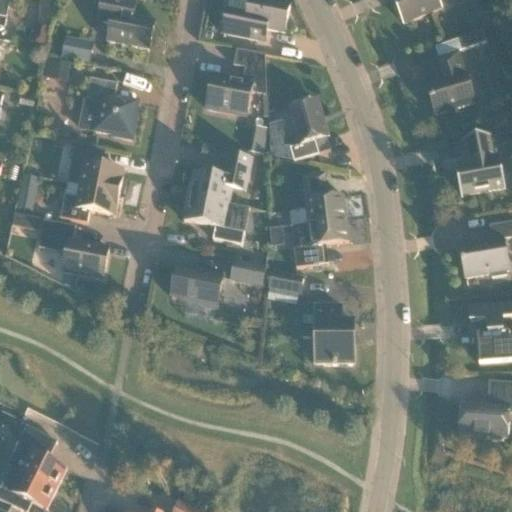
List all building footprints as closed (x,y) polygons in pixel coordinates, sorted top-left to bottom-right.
[(0,0),(0,30),(5,31),(10,0),(0,0)] [(136,6),(105,0),(103,0),(98,24),(111,27),(107,45),(149,54),(155,24),(134,20),(136,6)] [(230,0),(228,13),(223,36),(257,44),(266,45),(269,33),(285,36),(290,10),(286,9),(286,4),(283,0),(282,0),(271,0),(270,1),(268,5),(251,2),(238,0),(230,0)] [(404,27),(441,11),(436,0),(397,0),(393,2),(404,27)] [(54,4),(41,2),(37,24),(50,26),(54,4)] [(46,49),(50,26),(37,24),(33,47),(46,49)] [(483,34),(458,42),(462,54),(487,45),(483,34)] [(61,61),(89,67),(94,46),(65,39),(61,61)] [(213,79),(206,112),(247,120),(252,96),(266,99),(265,58),(237,53),(234,69),(245,71),(243,85),(213,79)] [(436,118),(475,106),(467,78),(465,79),(459,57),(432,64),(439,86),(427,90),(436,118)] [(48,63),(44,81),(67,86),(70,67),(48,63)] [(113,140),(133,144),(137,124),(135,124),(139,105),(115,100),(118,87),(91,81),(86,104),(100,106),(94,135),(113,138),(113,140)] [(36,101),(22,99),(20,107),(34,110),(36,101)] [(315,144),(327,141),(316,103),(289,111),(300,148),(290,151),(294,165),(319,158),(315,144)] [(284,124),(270,128),(270,138),(284,137),(284,124)] [(468,170),(456,172),(461,200),(505,191),(500,163),(495,164),(490,139),(463,144),(468,170)] [(71,164),(67,187),(81,189),(120,197),(123,181),(121,181),(122,174),(99,169),(101,157),(74,151),(71,164)] [(189,187),(187,199),(229,208),(232,193),(247,196),(253,162),(227,157),(222,180),(194,175),(191,187),(189,187)] [(24,178),(21,195),(35,197),(38,181),(24,178)] [(296,214),(290,214),(292,229),(308,227),(347,222),(344,199),(328,201),(325,178),(303,180),(303,183),(304,193),(294,195),(295,205),(296,214)] [(64,199),(60,222),(87,227),(90,215),(113,219),(115,212),(117,213),(120,197),(81,189),(78,201),(64,199)] [(186,211),(184,224),(215,230),(213,243),(242,249),(244,249),(251,212),(229,208),(187,199),(184,211),(186,211)] [(301,251),(294,251),(296,271),(320,268),(318,249),(350,245),(347,222),(308,227),(310,241),(300,242),(301,251)] [(109,252),(95,249),(73,245),(76,230),(44,223),(39,251),(66,256),(63,275),(103,283),(109,252)] [(461,250),(466,281),(491,277),(492,281),(507,279),(507,274),(509,274),(504,243),(511,241),(511,224),(490,228),(493,244),(461,250)] [(272,230),(273,249),(291,249),(290,229),(272,230)] [(229,284),(263,291),(267,270),(233,263),(229,284)] [(178,272),(172,301),(186,304),(186,306),(188,307),(184,321),(213,326),(216,312),(217,313),(223,279),(192,273),(192,275),(178,272)] [(304,281),(272,275),(269,291),(270,291),(300,297),(304,281)] [(270,291),(268,303),(297,309),(300,297),(270,291)] [(503,336),(503,322),(511,321),(511,306),(470,310),(471,325),(488,323),(489,337),(478,338),(480,368),(511,365),(511,343),(510,344),(509,336),(503,336)] [(316,367),(316,368),(354,368),(354,326),(342,326),(342,310),(302,310),(302,311),(303,311),(303,340),(321,340),(321,367),(316,367)] [(511,416),(511,385),(490,384),(488,409),(462,407),(459,438),(488,440),(491,443),(501,444),(505,441),(508,442),(510,417),(511,416)] [(14,457),(8,470),(11,472),(19,476),(20,474),(56,492),(66,472),(48,462),(57,444),(26,429),(13,456),(14,457)] [(0,489),(0,503),(17,511),(22,511),(27,503),(45,511),(46,511),(56,492),(20,474),(19,476),(11,472),(2,490),(0,489)]
